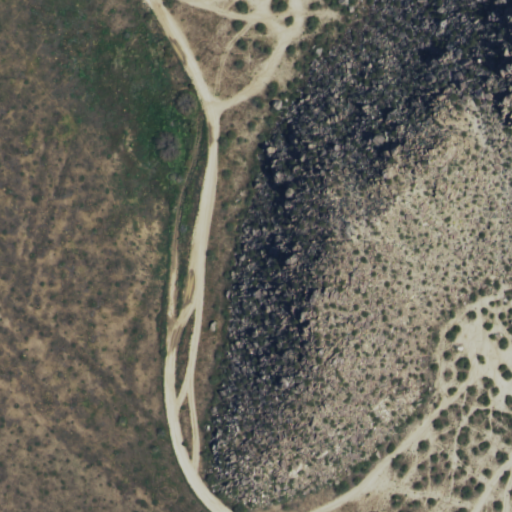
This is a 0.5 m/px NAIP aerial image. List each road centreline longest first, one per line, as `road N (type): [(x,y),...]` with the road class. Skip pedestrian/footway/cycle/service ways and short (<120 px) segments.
road 1 (track): [(150,0),(210,125),(210,169),(168,380),(190,473),(224,511)]
road 2 (track): [(311,511),(368,479),(478,373),(494,374),(511,394)]
road 3 (track): [(297,0),(299,20),(286,46),(247,87),(204,106)]
